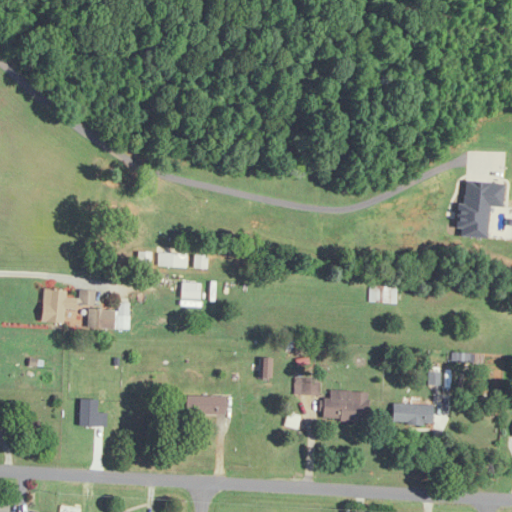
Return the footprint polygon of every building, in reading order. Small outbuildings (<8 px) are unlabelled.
[(199,300),(200,284),(181,283),(180,299),(199,300)] [(396,304),(396,287),(369,287),(369,304),(396,304)] [(40,323),(64,325),(65,311),(86,313),(85,328),(117,330),(119,311),(95,309),(96,291),(79,290),(78,299),(66,298),(67,291),(43,289),(40,323)] [(318,380),(300,380),(300,396),(318,396),(318,380)] [(367,421),(368,392),(329,392),(329,399),(320,399),(320,421),(367,421)] [(225,397),(187,397),(187,415),(225,415),(225,397)] [(107,427),(107,413),(97,413),(97,400),(79,400),(79,427),(107,427)] [(432,405),(392,404),(392,424),(432,425),(432,405)]
